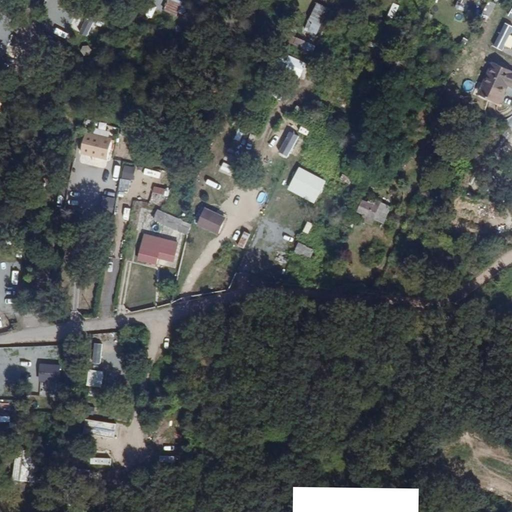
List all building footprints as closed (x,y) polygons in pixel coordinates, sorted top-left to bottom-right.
[(167,0),(163,9),(181,17),(187,4),(176,0),(167,0)] [(329,4),(320,0),(317,0),(309,18),(320,23),(329,4)] [(457,0),(454,9),(465,12),(468,0),(457,0)] [(487,0),(481,15),(489,18),(495,3),(487,0)] [(392,3),(386,17),(392,19),(398,5),(392,3)] [(497,8),(491,19),(497,22),(502,11),(497,8)] [(91,37),(99,20),(76,10),(68,27),(91,37)] [(509,52),(511,45),(511,36),(510,36),(511,30),(511,26),(503,23),(493,45),(509,52)] [(300,39),(297,46),(311,53),(314,46),(300,39)] [(276,69),(300,78),(306,62),(281,53),(276,69)] [(511,68),(491,60),(477,95),(500,104),(508,86),(511,87),(511,68)] [(459,113),(434,101),(428,113),(453,125),(459,113)] [(109,133),(110,126),(97,123),(96,130),(109,133)] [(237,129),(234,139),(241,141),(244,131),(237,129)] [(106,162),(113,140),(85,131),(78,153),(106,162)] [(288,154),(296,158),(305,140),(297,136),(288,154)] [(272,153),(271,159),(282,163),(284,157),(272,153)] [(123,164),(120,177),(132,179),(135,167),(123,164)] [(223,164),(220,170),(229,175),(232,169),(223,164)] [(144,169),(143,175),(160,178),(160,171),(144,169)] [(317,197),(325,182),(297,169),(290,183),(317,197)] [(84,186),(86,173),(72,171),(69,183),(84,186)] [(120,179),(119,192),(129,193),(129,180),(120,179)] [(152,194),(166,196),(167,189),(153,187),(152,194)] [(362,199),(357,210),(379,220),(386,205),(371,198),(369,203),(362,199)] [(387,224),(394,209),(386,205),(379,220),(387,224)] [(155,212),(152,223),(188,233),(191,221),(155,212)] [(202,228),(204,229),(211,215),(209,214),(202,228)] [(224,239),(231,225),(211,215),(204,229),(224,239)] [(169,230),(157,226),(151,243),(164,247),(169,230)] [(243,249),(250,234),(243,231),(236,246),(243,249)] [(289,239),(285,250),(291,252),(295,241),(289,239)] [(323,252),(301,241),(291,263),(300,267),(306,256),(317,262),(323,252)] [(272,248),(268,259),(275,261),(273,266),(283,270),(290,255),(272,248)] [(162,274),(166,262),(146,255),(142,267),(162,274)] [(107,351),(120,351),(120,337),(107,338),(107,351)] [(57,383),(58,364),(37,364),(36,394),(61,395),(62,383),(57,383)] [(122,369),(107,367),(106,373),(121,375),(122,369)] [(87,370),(86,396),(100,397),(102,371),(87,370)]
